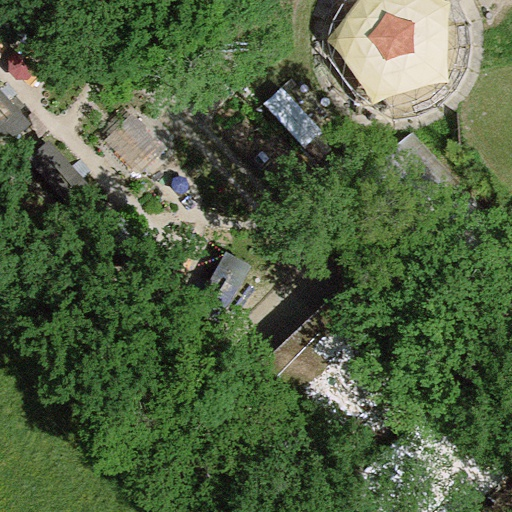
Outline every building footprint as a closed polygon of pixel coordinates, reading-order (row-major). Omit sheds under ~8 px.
[(33,125),(0,90),(0,132),(12,145),(33,125)] [(51,143),(31,162),(80,217),(101,198),(51,143)] [(122,219),(102,238),(152,292),(172,273),(122,219)] [(253,269),(230,256),(195,321),(218,333),(253,269)] [(338,306),(261,377),(370,493),(446,422),(338,306)]
